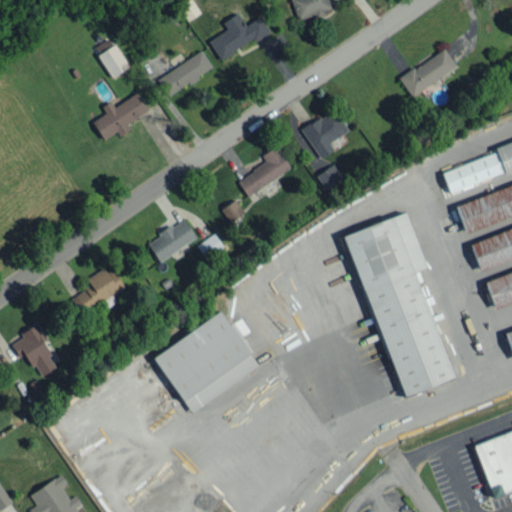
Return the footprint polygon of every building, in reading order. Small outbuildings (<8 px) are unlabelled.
[(330,9),(327,0),(289,0),(296,20),(330,9)] [(218,59),(268,31),(259,16),(243,25),(236,13),(221,21),(226,29),(207,39),(218,59)] [(128,66),(113,43),(96,54),(111,77),(128,66)] [(398,77),(410,96),(455,66),(443,47),(398,77)] [(168,96),(212,67),(200,49),(156,78),(168,96)] [(147,111),(138,92),(113,105),(110,100),(101,105),(105,113),(91,120),(102,140),(127,128),(124,123),(147,111)] [(347,130),(333,108),(300,128),(319,158),(333,149),(328,142),(347,130)] [(441,170),(448,191),(511,170),(511,139),(493,145),(495,152),(441,170)] [(247,195),(290,167),(275,145),(261,155),(265,161),(236,179),(247,195)] [(316,173),(325,189),(342,179),(333,164),(316,173)] [(511,183),(455,203),(465,231),(511,214),(511,183)] [(229,221),(243,212),(234,198),(220,208),(229,221)] [(451,378),(415,271),(425,267),(406,212),(343,233),(399,396),(451,378)] [(158,233),(160,235),(146,243),(158,261),(195,237),(182,217),(158,233)] [(511,225),(469,240),(478,268),(511,256),(511,225)] [(203,257),(222,248),(215,234),(196,243),(203,257)] [(86,279),(89,285),(69,297),(79,315),(124,287),(110,265),(86,279)] [(493,307),(511,300),(511,269),(483,280),(493,307)] [(189,411),(257,366),(220,310),(152,355),(189,411)] [(10,343),(18,357),(26,353),(38,376),(55,367),(42,341),(45,339),(37,322),(20,331),(23,337),(10,343)] [(511,485),(511,427),(473,440),(489,493),(511,485)] [(82,511),(64,484),(66,482),(60,473),(28,494),(35,505),(28,509),(29,511),(82,511)] [(0,505),(9,500),(0,485),(0,505)]
